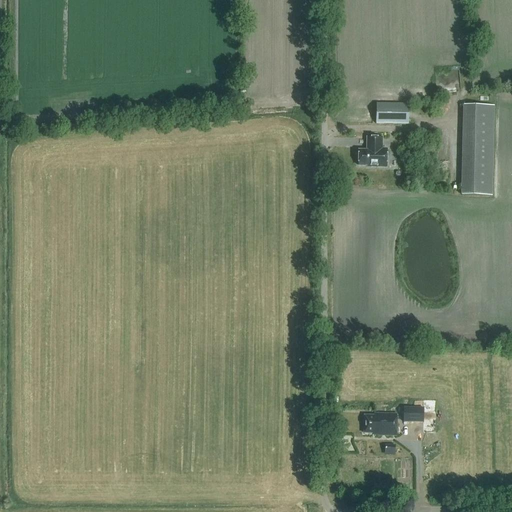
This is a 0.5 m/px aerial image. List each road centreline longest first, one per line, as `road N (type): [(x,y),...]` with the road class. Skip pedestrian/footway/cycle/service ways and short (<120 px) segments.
road 1 (unclassified): [(319,0),(321,477),(331,511)]
road 2 (unclassified): [(353,511),(509,511)]
